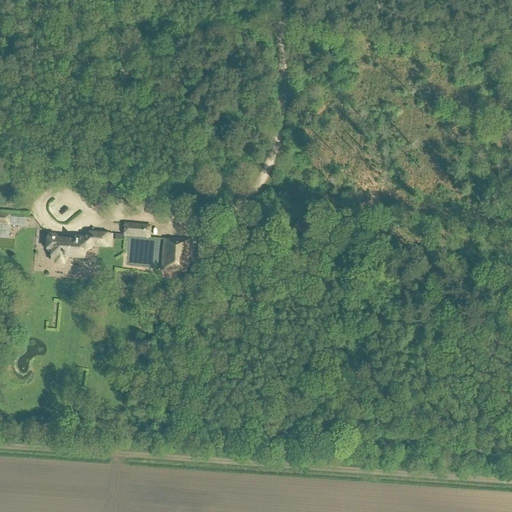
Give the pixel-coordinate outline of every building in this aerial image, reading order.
[(129,200),(132,210),(144,207),(141,197),(129,200)] [(0,214),(0,225),(10,226),(10,215),(0,214)] [(3,226),(3,240),(11,240),(12,227),(3,226)] [(151,238),(152,228),(124,226),(123,236),(113,235),(113,240),(124,240),(125,236),(151,238)] [(111,249),(113,235),(90,232),(83,237),(77,236),(77,240),(59,239),(58,235),(49,234),(47,251),(51,251),(50,261),(55,262),(55,263),(65,264),(65,258),(85,260),(85,253),(94,247),(111,249)] [(188,273),(190,242),(163,240),(161,271),(188,273)]
